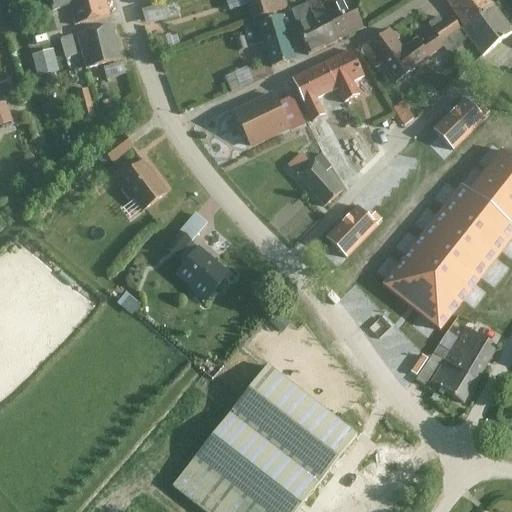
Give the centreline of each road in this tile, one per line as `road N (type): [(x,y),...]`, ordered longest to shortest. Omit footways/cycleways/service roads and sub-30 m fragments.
road 1 (residential): [(285,259),(439,101),(511,42)]
road 2 (residential): [(167,130),(429,0)]
road 3 (residential): [(285,259),(448,454)]
road 4 (residential): [(167,130),(285,259)]
road 5 (residential): [(130,0),(167,130)]
road 6 (residential): [(448,454),(511,349)]
